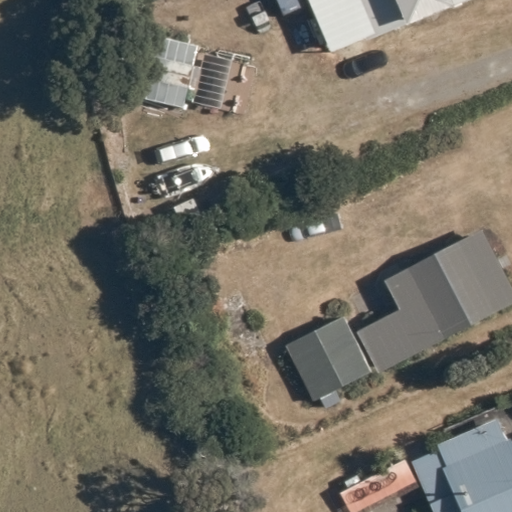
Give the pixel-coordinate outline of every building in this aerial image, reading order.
[(303,9),(299,0),(268,0),(275,18),(303,9)] [(320,0),(329,19),(353,9),(349,0),(320,0)] [(349,0),(353,9),(368,40),(407,25),(408,27),(472,0),(349,0)] [(400,311),(358,332),(379,374),(511,306),(511,284),(483,231),(385,281),(400,311)] [(338,390),(373,373),(344,317),(288,346),(315,402),(322,398),(327,410),(344,401),(338,390)] [(437,446),(439,451),(413,462),(434,511),(511,511),(511,441),(510,442),(508,440),(505,441),(496,421),(437,446)]
